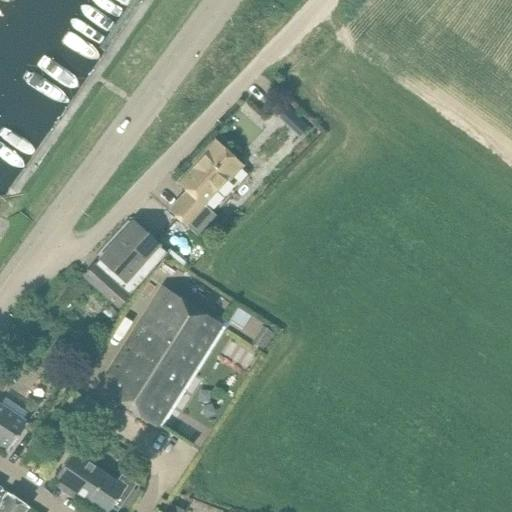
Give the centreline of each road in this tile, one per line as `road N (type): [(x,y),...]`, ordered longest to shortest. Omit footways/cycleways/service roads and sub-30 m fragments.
road 1 (unclassified): [(18,279),(79,249),(327,0)]
road 2 (unclassified): [(18,279),(220,0)]
